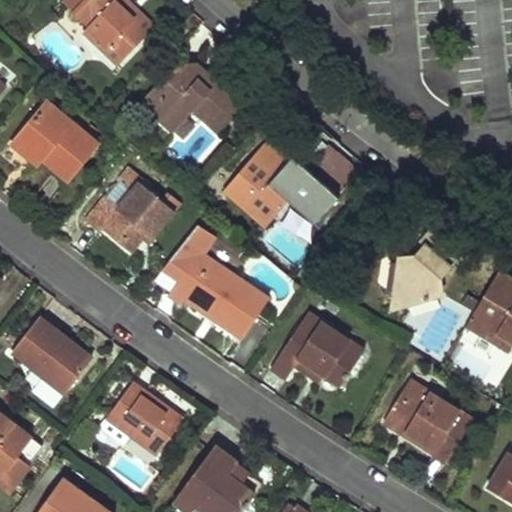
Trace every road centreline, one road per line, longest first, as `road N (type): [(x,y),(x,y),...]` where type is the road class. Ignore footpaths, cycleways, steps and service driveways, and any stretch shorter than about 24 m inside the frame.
road 1 (residential): [(0,222),(163,346),(410,511)]
road 2 (residential): [(211,0),(356,124),(511,221)]
